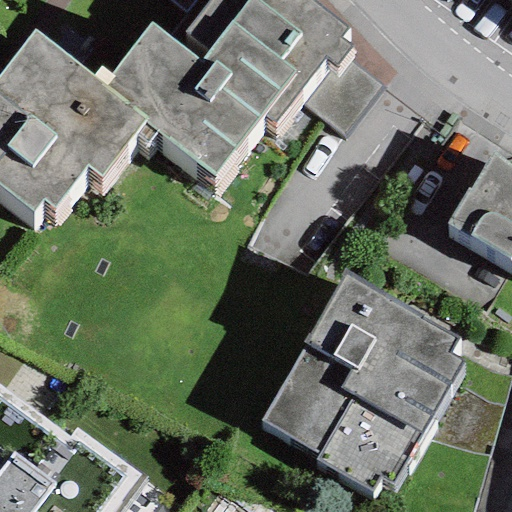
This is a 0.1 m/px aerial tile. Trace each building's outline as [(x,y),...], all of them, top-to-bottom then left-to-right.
[(100,67),(92,78),(158,130),(214,177),(263,115),(273,123),(323,60),(334,69),(352,46),(340,37),(347,28),(310,0),(210,0),(184,34),(206,51),(199,60),(151,22),(110,75),(100,67)] [(147,143),(158,130),(92,78),(33,31),(0,73),(0,187),(32,213),(43,199),(54,207),(88,165),(102,177),(136,134),(147,143)] [(467,189),(446,225),(511,262),(511,169),(493,155),(469,190),(467,189)] [(459,339),(346,273),(259,421),(317,455),(314,459),(372,493),(381,477),(392,484),(464,363),(449,354),(459,339)] [(69,437),(0,386),(0,511),(119,511),(144,479),(76,428),(69,437)]
